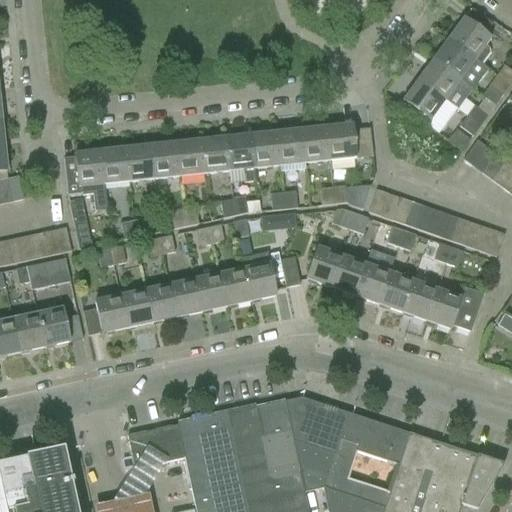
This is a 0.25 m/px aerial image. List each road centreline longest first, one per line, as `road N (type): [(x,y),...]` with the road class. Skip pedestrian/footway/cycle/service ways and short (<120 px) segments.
road 1 (residential): [(419,0),(360,77),(339,85),(42,117),(29,0)]
road 2 (tertiary): [(0,419),(306,357),(373,367),(511,407)]
